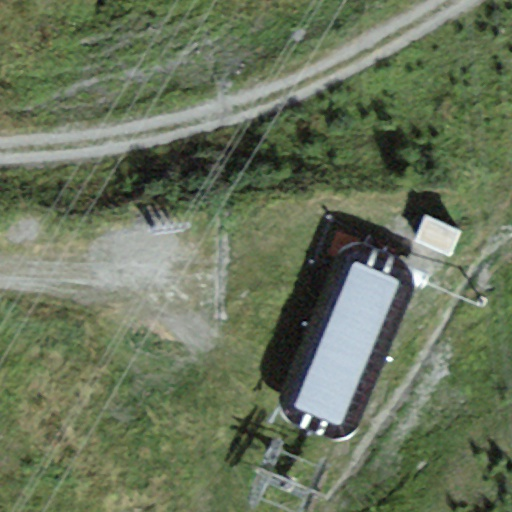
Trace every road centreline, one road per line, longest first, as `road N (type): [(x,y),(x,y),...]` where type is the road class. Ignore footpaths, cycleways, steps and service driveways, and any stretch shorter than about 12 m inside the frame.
road 1 (track): [(0,154),(79,149),(307,100),(474,0)]
road 2 (track): [(166,319),(0,286)]
